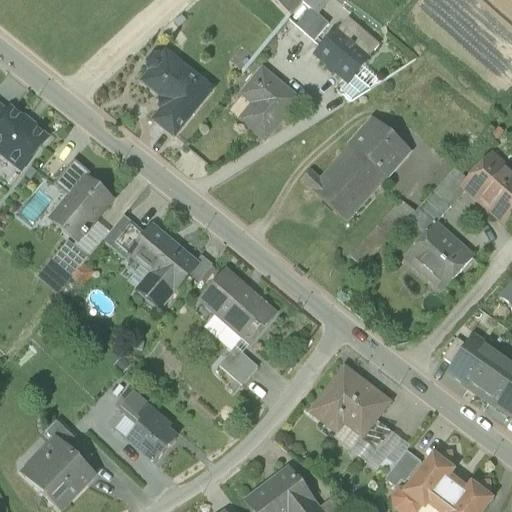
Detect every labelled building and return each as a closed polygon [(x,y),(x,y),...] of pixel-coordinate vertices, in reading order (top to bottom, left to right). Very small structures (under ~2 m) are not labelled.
[(270,0),(289,20),(305,0),(270,0)] [(379,49),(348,22),(316,59),(347,86),(353,79),(379,49)] [(188,122),(211,93),(168,54),(161,62),(159,59),(152,60),(147,66),(148,73),(151,75),(142,86),(160,101),(158,103),(159,113),(162,115),(168,106),(188,122)] [(244,127),(264,144),(298,104),(262,74),(242,98),(257,111),(244,127)] [(369,94),(353,79),(347,86),(339,94),(352,105),(369,94)] [(173,141),(188,122),(168,106),(162,115),(153,125),(173,141)] [(47,143),(10,114),(7,117),(0,126),(0,158),(21,175),(47,143)] [(300,185),(346,226),(408,157),(372,124),(319,183),(309,175),(300,185)] [(504,227),(511,217),(511,180),(490,161),(463,191),(466,194),(504,227)] [(451,211),(466,194),(463,191),(449,178),(434,196),(451,211)] [(85,182),(50,224),(77,245),(82,239),(85,241),(87,238),(85,236),(111,204),(85,182)] [(451,211),(434,196),(417,214),(435,229),(451,211)] [(129,260),(145,240),(122,221),(102,246),(125,265),(129,260)] [(472,263),(435,229),(410,257),(419,265),(414,271),(431,286),(434,282),(446,292),(472,263)] [(197,268),(195,267),(152,232),(145,240),(129,260),(143,272),(146,269),(157,277),(139,298),(159,314),(186,281),(197,268)] [(88,263),(67,245),(51,265),(72,283),(88,263)] [(197,268),(186,281),(197,289),(212,269),(200,260),(195,267),(197,268)] [(200,305),(247,346),(273,317),(253,300),(250,303),(223,279),(200,305)] [(511,291),(502,302),(511,310),(511,291)] [(469,391),(493,356),(472,341),(466,350),(452,369),(447,376),(469,391)] [(452,369),(466,350),(456,343),(442,362),(452,369)] [(257,372),(235,352),(219,370),(241,390),(257,372)] [(490,406),(511,374),(511,368),(493,356),(469,391),(490,406)] [(344,372),(309,417),(336,438),(325,452),(348,469),(357,457),(369,465),(376,456),(358,443),(362,439),(363,440),(375,424),(389,407),(344,372)] [(511,374),(490,406),(511,421),(511,420),(511,374)] [(147,419),(158,428),(162,424),(131,397),(119,411),(139,429),(147,419)] [(154,468),(175,443),(158,428),(147,419),(139,429),(126,444),(154,468)] [(45,437),(54,445),(55,443),(83,469),(91,460),(85,454),(87,451),(58,423),(45,437)] [(391,436),(375,424),(363,440),(362,439),(358,443),(376,456),(387,441),(391,436)] [(406,456),(387,441),(376,456),(369,465),(365,470),(379,480),(386,470),(392,475),(406,456)] [(70,504),(93,480),(83,469),(55,443),(54,445),(39,461),(45,467),(33,479),(48,492),(42,498),(56,511),(58,511),(68,502),(70,504)] [(420,466),(406,456),(392,475),(385,484),(395,492),(401,485),(404,488),(420,466)] [(483,511),(490,504),(487,487),(460,491),(453,485),(449,458),(432,460),(408,493),(399,494),(393,502),(394,511),(483,511)] [(33,479),(45,467),(39,461),(22,479),(42,498),(48,492),(33,479)] [(244,505),(249,511),(315,511),(289,477),(270,491),(267,488),(244,505)]
